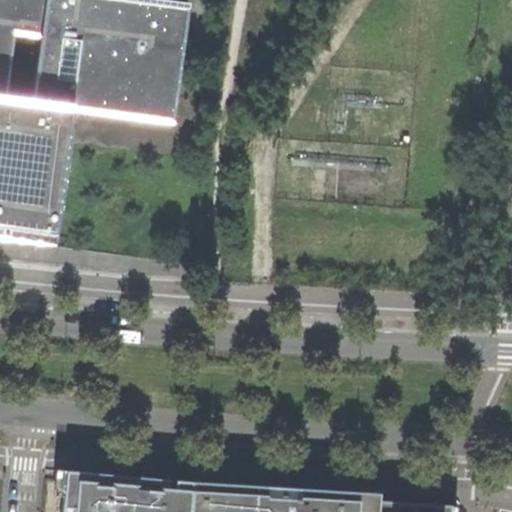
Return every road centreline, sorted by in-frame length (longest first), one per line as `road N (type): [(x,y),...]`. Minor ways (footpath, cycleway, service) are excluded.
road 1 (primary): [(511,352),(255,341),(0,318)]
road 2 (primary): [(31,413),(511,445)]
